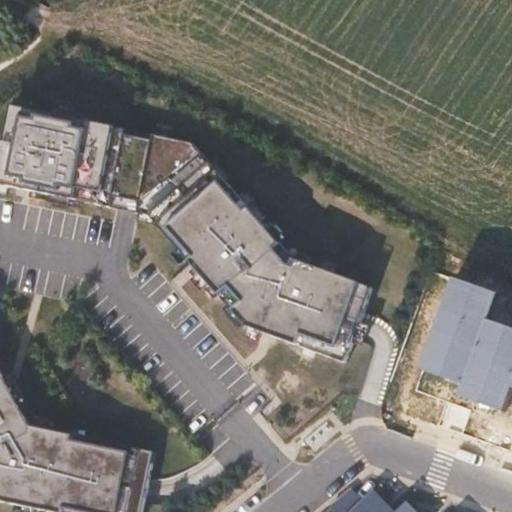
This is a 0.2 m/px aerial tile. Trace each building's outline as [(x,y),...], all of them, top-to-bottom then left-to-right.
[(14,106),(0,170),(0,184),(151,215),(249,327),(347,363),(363,319),(374,288),(295,259),(193,143),(14,106)] [(501,294),(455,278),(422,371),(463,386),(463,399),(505,412),(511,394),(511,328),(490,321),(501,294)] [(0,367),(0,501),(52,511),(143,511),(148,491),(156,452),(32,427),(0,367)] [(393,511),(375,493),(365,503),(352,490),(332,506),(337,511),(393,511)] [(399,511),(416,511),(409,503),(399,511)]
